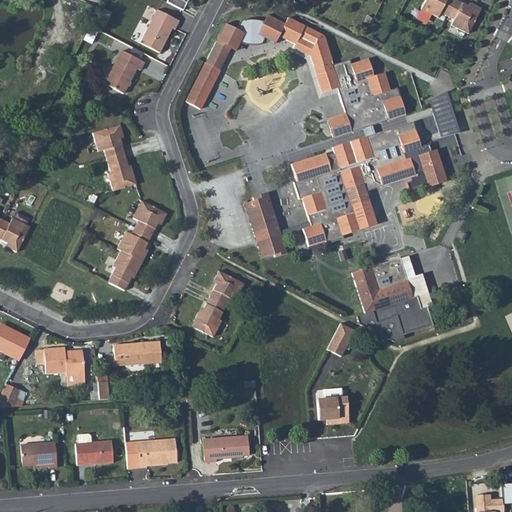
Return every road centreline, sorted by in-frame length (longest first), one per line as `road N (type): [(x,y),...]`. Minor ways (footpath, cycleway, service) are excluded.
road 1 (residential): [(0,508),(415,473),(511,455)]
road 2 (residential): [(216,0),(162,107),(191,222),(148,313),(134,324),(81,332),(0,298)]
road 3 (residential): [(511,25),(476,97),(490,146),(511,154)]
